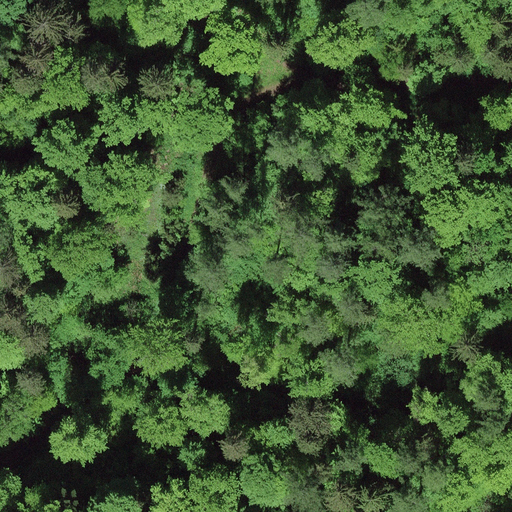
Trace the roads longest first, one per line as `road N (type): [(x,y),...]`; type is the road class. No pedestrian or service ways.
road 1 (track): [(55,511),(225,385),(228,332),(240,291),(261,261),(279,167),(368,98),(384,53)]
road 2 (track): [(511,39),(384,53),(263,0)]
